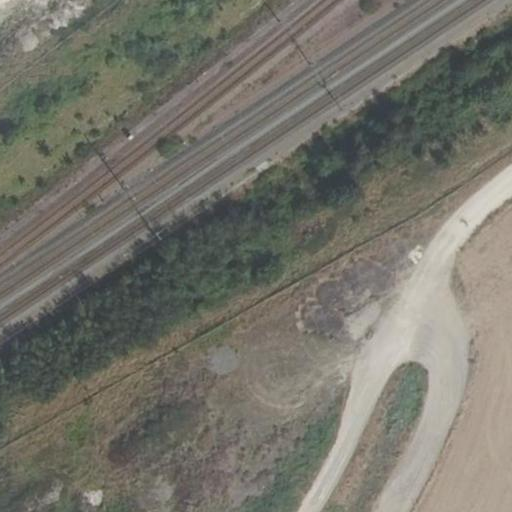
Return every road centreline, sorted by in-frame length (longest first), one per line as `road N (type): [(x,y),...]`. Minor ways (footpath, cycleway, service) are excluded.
road 1 (track): [(305,511),(421,288)]
road 2 (track): [(390,511),(428,440),(440,392),(441,356),(421,288)]
road 3 (track): [(421,288),(461,226),(511,183)]
